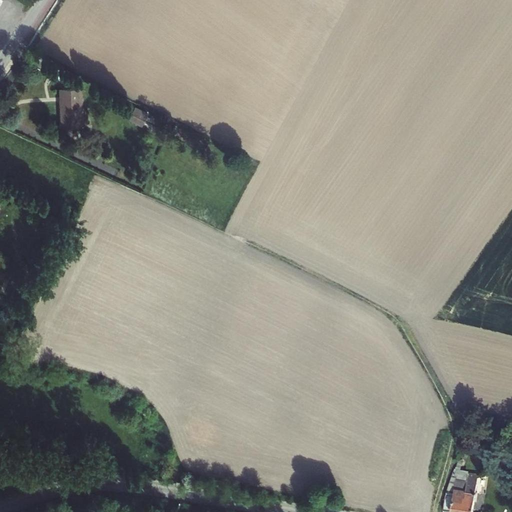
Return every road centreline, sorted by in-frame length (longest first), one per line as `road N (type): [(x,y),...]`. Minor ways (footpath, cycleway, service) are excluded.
road 1 (track): [(435,511),(453,417),(401,319),(0,127)]
road 2 (tertiary): [(286,511),(110,484),(47,493),(2,511)]
